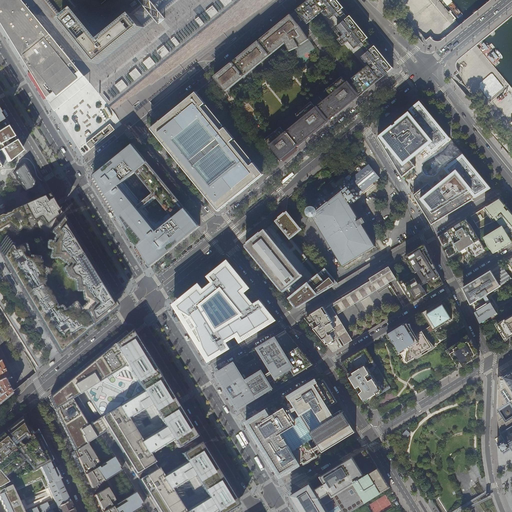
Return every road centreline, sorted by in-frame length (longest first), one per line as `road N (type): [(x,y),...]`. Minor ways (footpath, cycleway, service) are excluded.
road 1 (residential): [(424,70),(402,74),(214,226)]
road 2 (tertiary): [(130,311),(252,506)]
road 3 (residential): [(292,0),(135,128)]
road 4 (residential): [(0,340),(86,511)]
road 5 (secondary): [(0,419),(130,311)]
road 6 (residential): [(490,362),(488,459),(503,511)]
road 7 (residential): [(454,286),(325,364)]
road 8 (tertiary): [(53,186),(130,311)]
road 9 (tertiary): [(75,174),(0,50)]
road 10 (secondary): [(251,211),(361,122)]
road 11 (residential): [(370,436),(490,362)]
road 12 (primary): [(511,179),(424,70)]
road 13 (tertiary): [(145,289),(75,174)]
road 14 (residential): [(361,122),(429,233)]
road 15 (residential): [(214,226),(135,128)]
